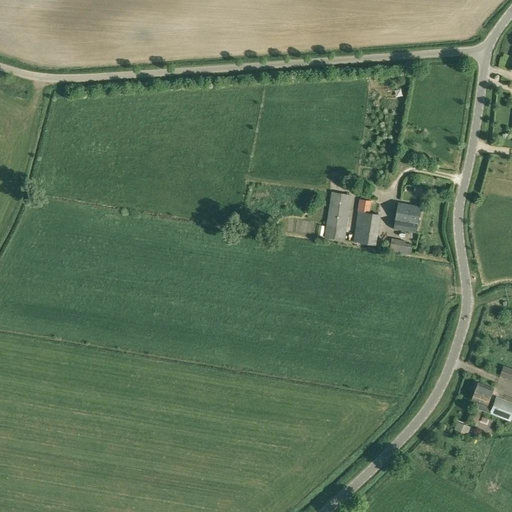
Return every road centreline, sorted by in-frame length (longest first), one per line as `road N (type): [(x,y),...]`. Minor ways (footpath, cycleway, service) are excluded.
road 1 (unclassified): [(324,511),(424,413),(457,344),(466,307),(458,210),(488,50)]
road 2 (unclassified): [(0,66),(54,78),(488,50)]
